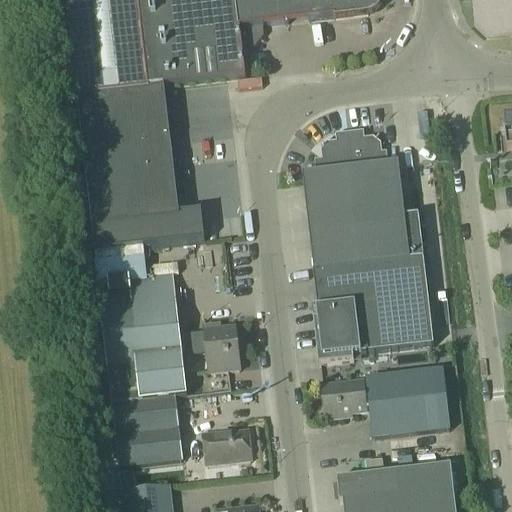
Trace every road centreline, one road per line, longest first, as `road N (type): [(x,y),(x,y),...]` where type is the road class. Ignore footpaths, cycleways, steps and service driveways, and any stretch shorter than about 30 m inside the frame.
road 1 (unclassified): [(298,511),(260,188),(263,155),(296,105),(440,82)]
road 2 (unclassified): [(500,511),(456,81)]
